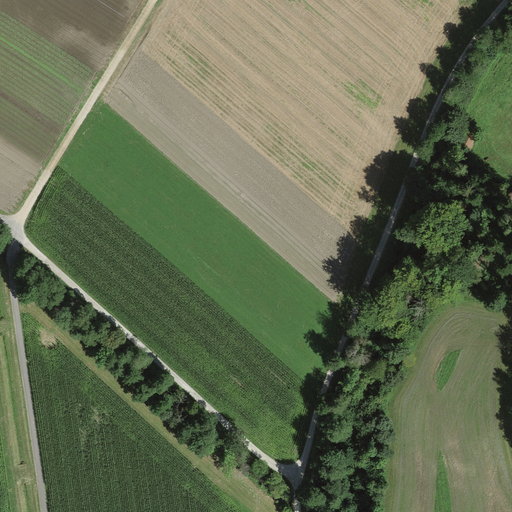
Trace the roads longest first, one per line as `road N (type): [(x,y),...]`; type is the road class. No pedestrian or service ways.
road 1 (track): [(149,0),(12,229),(294,479)]
road 2 (track): [(295,511),(294,479),(329,376),(450,78),(507,0)]
road 3 (track): [(0,218),(12,229),(9,275),(43,511)]
